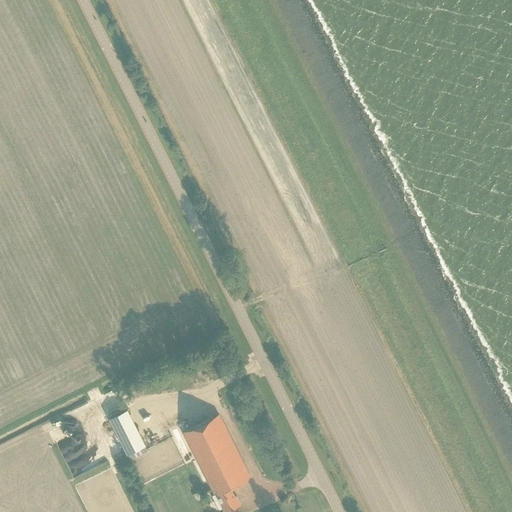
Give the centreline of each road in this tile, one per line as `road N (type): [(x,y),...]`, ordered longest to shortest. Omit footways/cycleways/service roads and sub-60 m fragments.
road 1 (tertiary): [(338,511),(81,0)]
road 2 (track): [(0,451),(100,406),(91,386),(37,412)]
road 3 (track): [(353,254),(237,308)]
